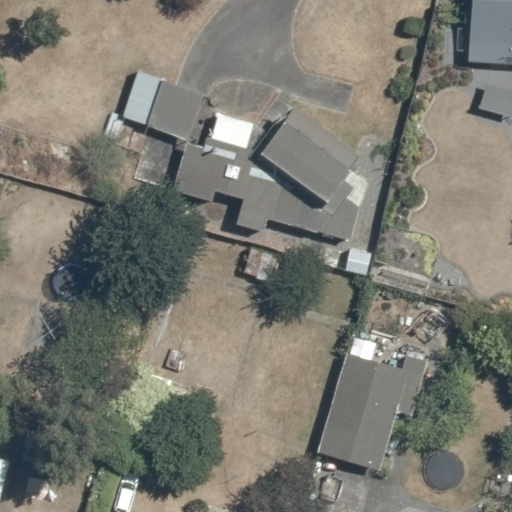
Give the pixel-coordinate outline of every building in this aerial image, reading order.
[(511,0),(463,0),(463,54),(511,55),(511,0)] [(190,141),(205,89),(143,72),(128,124),(190,141)] [(201,143),(187,197),(220,205),(223,192),(246,198),(239,224),(270,233),(274,219),(354,240),(372,171),(356,167),(365,130),(293,111),(287,134),(221,112),(212,146),(201,143)] [(408,372),(349,354),(320,451),(379,468),(408,372)] [(0,497),(11,458),(0,455),(0,511),(3,511),(0,511),(0,497)]
